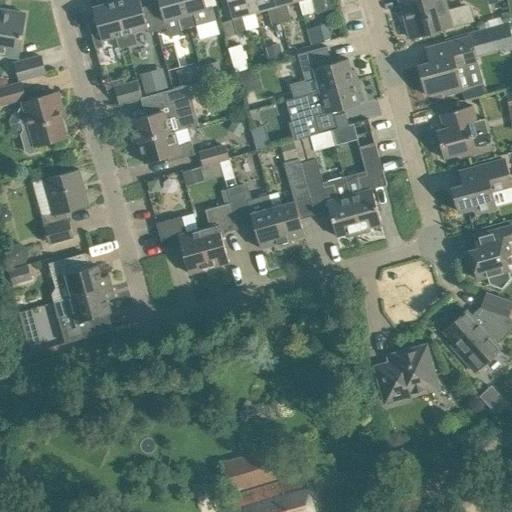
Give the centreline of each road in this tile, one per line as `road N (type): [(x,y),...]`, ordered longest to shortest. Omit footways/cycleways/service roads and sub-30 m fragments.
road 1 (residential): [(369,0),(438,245),(149,324),(61,0)]
road 2 (track): [(385,511),(511,448)]
